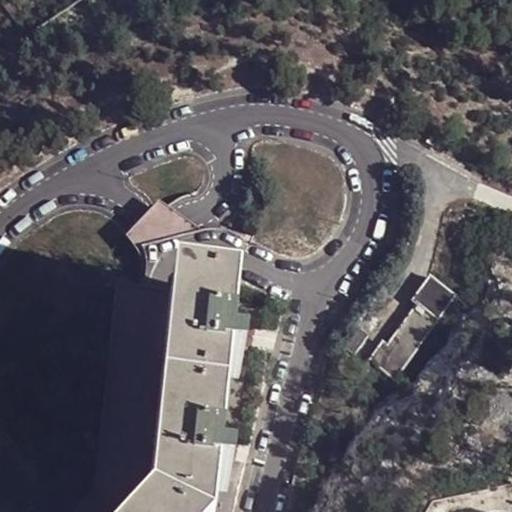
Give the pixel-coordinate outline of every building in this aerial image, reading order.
[(140,292),(144,292),(145,282),(148,267),(146,253),(143,245),(202,230),(169,207),(161,201),(156,206),(128,234),(138,249),(142,255),(143,265),(140,292)] [(429,277),(412,300),(415,303),(387,344),(382,341),(369,358),(395,378),(455,296),(429,277)] [(145,511),(168,295),(144,292),(140,292),(106,289),(85,492),(66,511),(145,511)] [(226,302),(168,295),(145,511),(202,511),(206,478),(219,363),(226,302)] [(342,346),(354,354),(368,335),(356,326),(342,346)]
